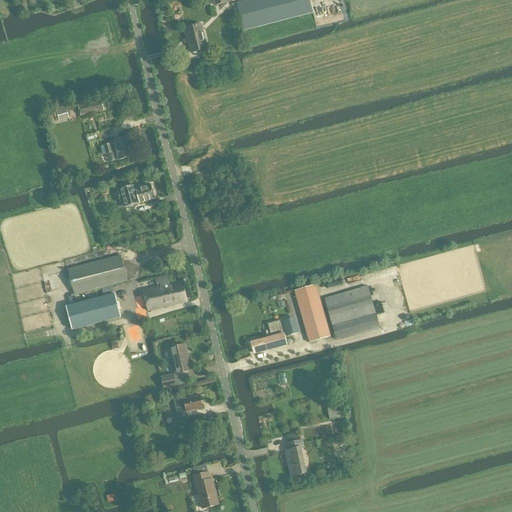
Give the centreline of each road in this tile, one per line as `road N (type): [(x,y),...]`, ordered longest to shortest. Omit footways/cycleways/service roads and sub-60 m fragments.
road 1 (tertiary): [(254,511),(129,0)]
road 2 (track): [(0,70),(140,43)]
